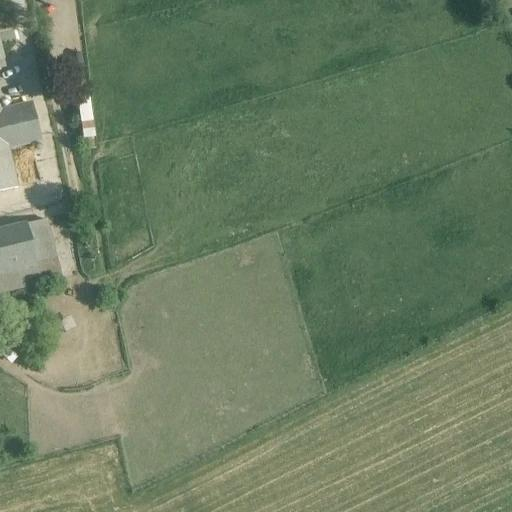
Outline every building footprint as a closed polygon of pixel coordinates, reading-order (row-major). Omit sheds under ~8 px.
[(83,97),(73,99),(79,137),(89,136),(83,97)] [(0,112),(0,116),(8,148),(40,141),(31,105),(0,112)] [(0,192),(18,189),(8,148),(0,116),(0,192)] [(46,220),(27,225),(41,284),(61,280),(46,220)] [(27,225),(0,231),(0,294),(41,284),(27,225)]
